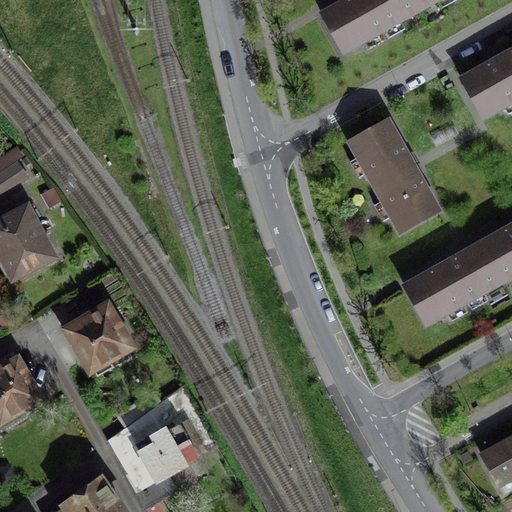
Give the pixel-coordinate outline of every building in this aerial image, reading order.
[(418,9),(413,0),(346,0),(322,14),(343,51),(418,9)] [(434,0),(413,0),(418,9),(434,0)] [(511,99),(511,51),(462,79),(482,116),(511,99)] [(412,165),(387,121),(350,142),(375,186),(412,165)] [(17,158),(0,169),(0,207),(35,183),(17,158)] [(437,210),(412,165),(375,186),(400,231),(437,210)] [(35,206),(0,230),(0,250),(25,287),(70,255),(35,206)] [(511,226),(480,244),(501,281),(511,275),(511,226)] [(426,323),(501,281),(480,244),(405,286),(426,323)] [(115,306),(69,338),(102,384),(147,353),(115,306)] [(26,364),(0,376),(0,430),(3,437),(51,414),(26,364)] [(218,470),(178,401),(108,441),(148,510),(218,470)] [(498,485),(511,477),(511,447),(507,440),(481,455),(498,485)] [(127,511),(112,488),(76,511),(127,511)]
